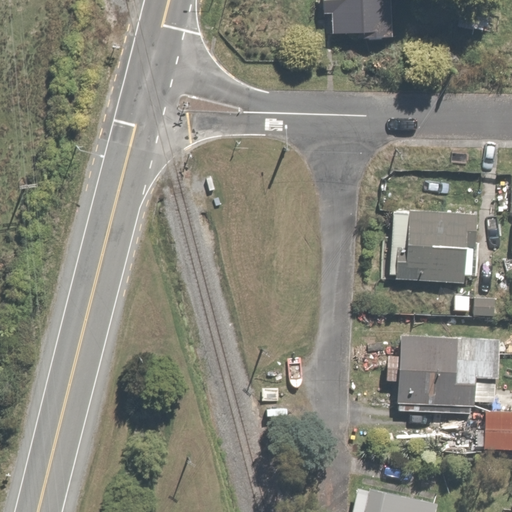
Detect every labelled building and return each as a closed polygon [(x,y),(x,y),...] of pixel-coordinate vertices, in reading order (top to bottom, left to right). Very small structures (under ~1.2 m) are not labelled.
[(325,0),(325,17),(334,17),(334,37),(398,37),(398,0),(325,0)] [(480,205),(395,201),(391,276),(398,276),(397,284),(466,287),(467,276),(476,276),(480,205)] [(503,337),(405,330),(403,356),(391,355),(390,378),(399,378),(398,409),(423,411),(423,404),(469,406),(469,415),(482,416),(484,376),(501,377),(503,337)] [(511,409),(486,409),(486,449),(511,448),(511,409)] [(440,511),(442,507),(361,488),(355,511),(440,511)] [(511,511),(511,500),(495,501),(494,511),(511,511)]
